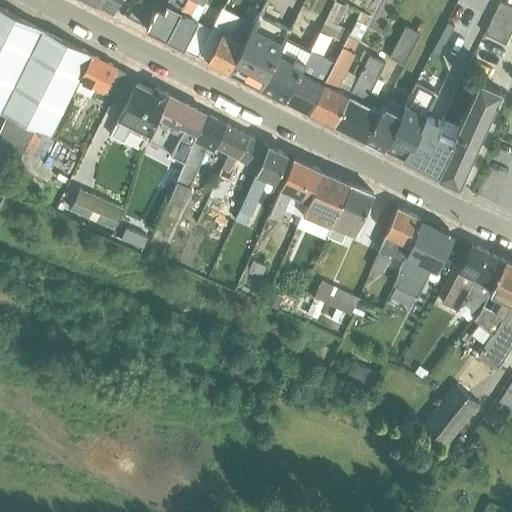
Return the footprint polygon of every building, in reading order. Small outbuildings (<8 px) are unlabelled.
[(89,0),(114,12),(120,0),(89,0)] [(167,39),(189,0),(170,0),(165,11),(157,7),(150,20),(151,20),(146,29),(167,39)] [(189,0),(167,39),(199,55),(212,30),(195,21),(205,0),(189,0)] [(310,49),(285,100),(309,112),(332,66),(323,61),(327,54),(324,53),(333,36),(339,39),(345,27),(339,24),(347,7),(335,1),(310,49)] [(511,7),(501,2),(485,34),(506,44),(511,32),(511,7)] [(0,109),(1,110),(43,29),(0,7),(0,109)] [(343,46),(355,51),(368,26),(365,25),(369,16),(360,11),(343,46)] [(253,26),(230,71),(261,87),(286,37),(290,30),(259,14),(253,26)] [(212,30),(199,55),(230,71),(253,26),(240,20),(230,39),(212,30)] [(406,26),(390,58),(405,65),(421,34),(406,26)] [(43,29),(1,110),(10,114),(37,128),(52,135),(76,89),(93,55),(43,29)] [(286,37),(261,87),(285,100),(310,49),(286,37)] [(332,66),(309,112),(334,124),(358,76),(347,70),(356,52),(355,51),(343,46),(332,66)] [(93,55),(76,89),(94,98),(98,89),(115,97),(127,72),(93,55)] [(358,76),(334,124),(366,141),(382,110),(372,105),(384,81),(378,78),(385,63),(369,55),(358,76)] [(405,76),(399,88),(411,93),(417,81),(405,76)] [(154,131),(170,94),(156,87),(154,91),(137,82),(111,134),(125,142),(130,132),(146,140),(151,130),(154,131)] [(456,137),(439,174),(459,183),(477,143),(483,131),(501,91),(481,82),(461,126),(459,129),(456,137)] [(406,106),(385,147),(407,157),(417,163),(439,120),(428,115),(439,94),(417,83),(406,106)] [(170,94),(154,131),(150,141),(186,159),(207,113),(170,94)] [(382,110),(366,141),(384,150),(385,147),(406,106),(389,97),(382,110)] [(207,113),(186,159),(168,201),(183,207),(191,187),(190,186),(206,147),(214,151),(216,147),(227,124),(207,113)] [(37,128),(10,114),(0,133),(0,143),(23,153),(37,128)] [(439,120),(417,163),(438,174),(439,174),(456,137),(459,129),(439,120)] [(227,124),(216,147),(229,154),(224,164),(220,172),(219,172),(211,192),(223,198),(233,178),(231,177),(243,152),(261,161),(269,145),(227,124)] [(269,145),(261,161),(239,208),(241,208),(236,219),(247,224),(269,178),(275,181),(289,154),(269,145)] [(309,200),(322,170),(294,157),(269,213),(280,218),(291,192),(309,200)] [(322,170),(309,200),(298,227),(325,239),(326,236),(351,183),(322,170)] [(351,183),(326,236),(330,238),(342,243),(347,232),(356,236),(372,199),(374,193),(351,183)] [(80,188),(71,209),(115,229),(124,208),(80,188)] [(388,227),(396,210),(384,204),(377,222),(388,227)] [(396,210),(388,227),(371,268),(383,273),(391,254),(404,259),(422,219),(398,207),(396,210)] [(422,219),(404,259),(393,284),(420,295),(431,267),(433,268),(438,270),(449,248),(446,246),(452,233),(422,219)] [(130,227),(124,241),(144,249),(146,250),(152,237),(130,227)] [(469,289),(488,251),(473,243),(442,301),(451,305),(462,285),(469,289)] [(488,251),(469,289),(464,300),(481,309),(483,304),(491,289),(506,260),(488,251)] [(247,272),(254,258),(241,252),(234,266),(247,272)] [(511,262),(506,260),(491,289),(498,293),(490,308),(483,304),(481,309),(475,319),(479,321),(473,334),(485,343),(511,297),(511,262)] [(315,297),(308,314),(317,318),(324,302),(351,314),(358,299),(358,298),(322,280),(314,297),(315,297)] [(271,290),(266,303),(279,309),(284,296),(271,290)] [(511,297),(485,343),(478,357),(501,369),(511,348),(511,297)] [(360,380),(366,361),(342,354),(336,372),(360,380)] [(511,380),(499,400),(511,408),(511,380)] [(455,383),(417,430),(443,451),(481,404),(455,383)]
